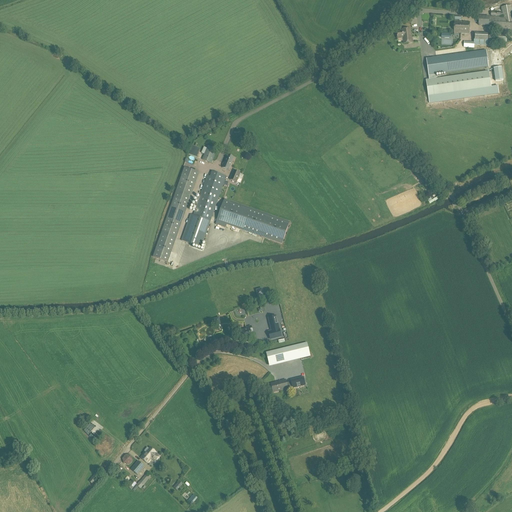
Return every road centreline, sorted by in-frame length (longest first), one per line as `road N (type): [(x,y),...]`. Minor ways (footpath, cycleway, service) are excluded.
road 1 (unclassified): [(511,326),(449,194),(328,75),(410,11),(410,0)]
road 2 (unclassified): [(372,511),(435,469),(481,405),(511,397)]
road 3 (unclassified): [(72,511),(188,374)]
